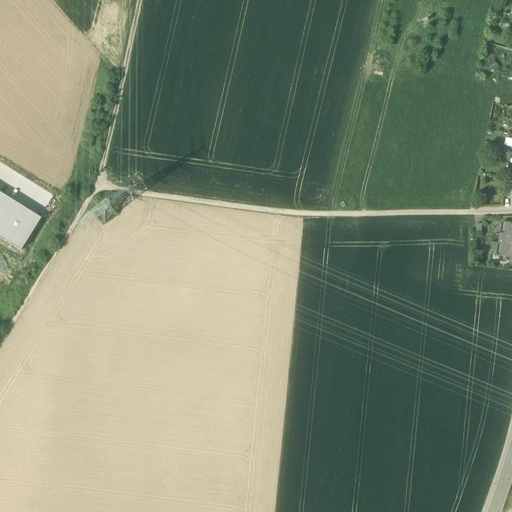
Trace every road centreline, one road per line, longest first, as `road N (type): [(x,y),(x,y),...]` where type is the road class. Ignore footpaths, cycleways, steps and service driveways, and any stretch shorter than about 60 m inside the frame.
road 1 (track): [(511,210),(297,213),(95,188)]
road 2 (track): [(95,188),(138,0)]
road 3 (track): [(95,188),(0,341)]
